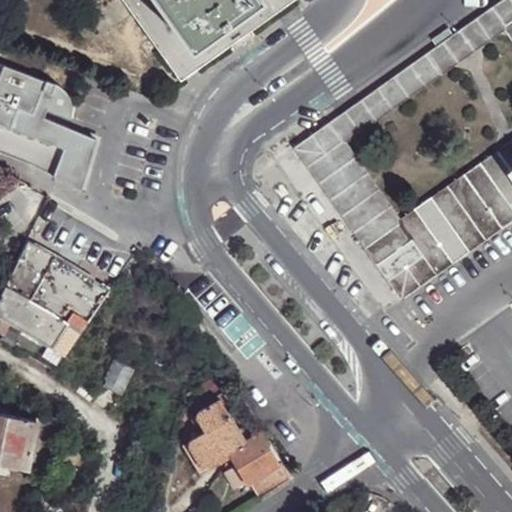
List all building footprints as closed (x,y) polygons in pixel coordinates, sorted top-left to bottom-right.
[(291,0),(248,0),(187,44),(155,0),(122,0),(180,79),(291,0)] [(155,0),(187,44),(248,0),(155,0)] [(378,262),(511,165),(511,0),(502,0),(296,147),(378,262)] [(28,161),(81,188),(94,136),(41,115),(44,106),(69,115),(69,113),(70,110),(70,106),(70,102),(69,98),(68,95),(66,91),(64,89),(61,86),(58,83),(55,82),(53,81),(43,77),(43,78),(0,62),(0,148),(2,142),(31,153),(28,161)] [(0,148),(0,151),(28,161),(31,153),(2,142),(0,148)] [(511,165),(378,262),(401,296),(511,217),(511,165)] [(65,353),(108,287),(71,261),(27,238),(0,292),(0,338),(1,339),(10,321),(52,345),(65,353)] [(127,366),(111,359),(100,383),(114,391),(127,366)] [(233,449),(245,441),(217,398),(197,410),(196,413),(205,430),(191,439),(189,443),(203,466),(233,449)] [(0,410),(0,456),(12,459),(26,462),(27,458),(49,464),(60,415),(39,410),(38,417),(0,410)] [(289,480),(261,432),(245,441),(233,449),(235,454),(234,455),(248,480),(250,479),(261,498),(289,480)]
